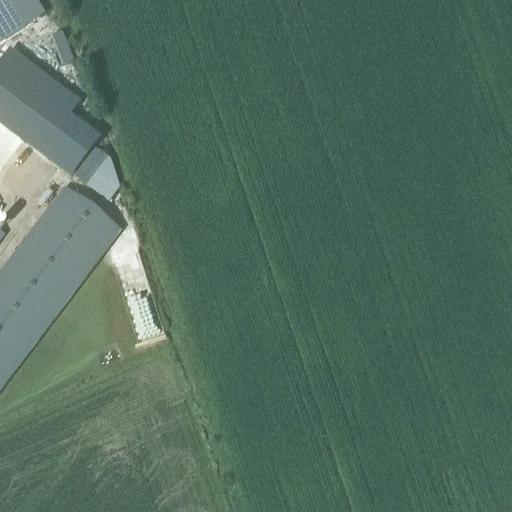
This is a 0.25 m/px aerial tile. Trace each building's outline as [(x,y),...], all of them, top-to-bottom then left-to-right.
[(33,0),(0,0),(0,45),(44,16),(33,0)] [(62,67),(73,63),(61,34),(51,38),(62,67)] [(79,104),(8,52),(0,64),(0,128),(70,179),(99,140),(69,118),(79,104)] [(109,205),(120,191),(111,163),(93,150),(71,178),(109,205)] [(0,273),(0,394),(121,234),(63,190),(0,273)]
